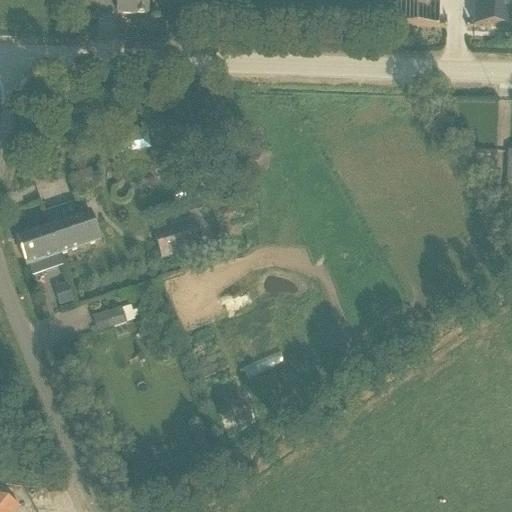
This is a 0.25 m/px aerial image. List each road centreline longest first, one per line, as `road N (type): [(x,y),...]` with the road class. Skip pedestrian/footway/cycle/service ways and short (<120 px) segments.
road 1 (tertiary): [(511,75),(11,56)]
road 2 (unclassified): [(95,511),(0,281)]
